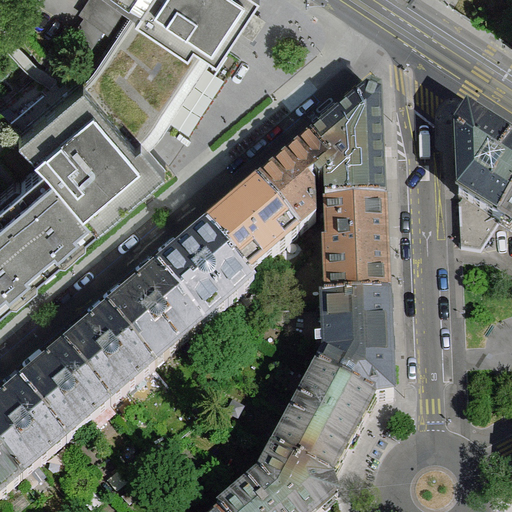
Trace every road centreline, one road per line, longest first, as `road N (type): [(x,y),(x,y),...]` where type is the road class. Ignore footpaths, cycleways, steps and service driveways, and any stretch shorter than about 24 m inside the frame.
road 1 (residential): [(393,45),(0,372)]
road 2 (residential): [(437,446),(416,60)]
